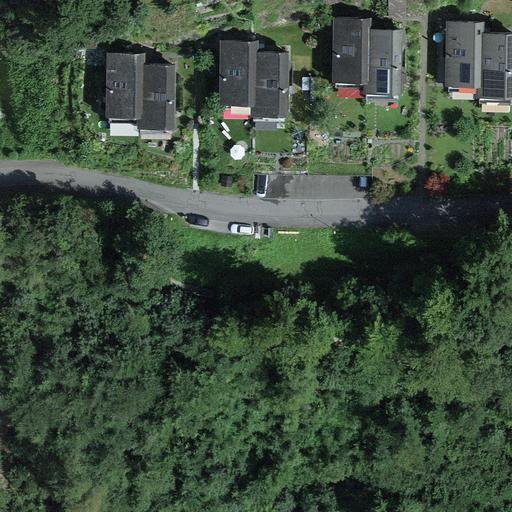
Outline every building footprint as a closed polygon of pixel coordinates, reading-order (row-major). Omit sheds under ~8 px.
[(367,34),(366,21),(335,22),(336,84),(368,84),(367,34)] [(479,37),(479,24),(448,25),(449,87),(480,87),(479,37)] [(399,33),(367,34),(368,84),(368,98),(400,97),(399,33)] [(511,67),(511,36),(479,37),(480,87),(480,100),(511,99),(511,67)] [(254,55),(254,43),(222,43),(223,106),(255,105),(254,55)] [(140,67),(140,55),(108,55),(110,118),(141,117),(140,67)] [(286,55),(254,55),(255,105),(255,119),(287,118),(286,55)] [(172,66),(140,67),(141,117),(141,131),(174,130),(172,66)]
